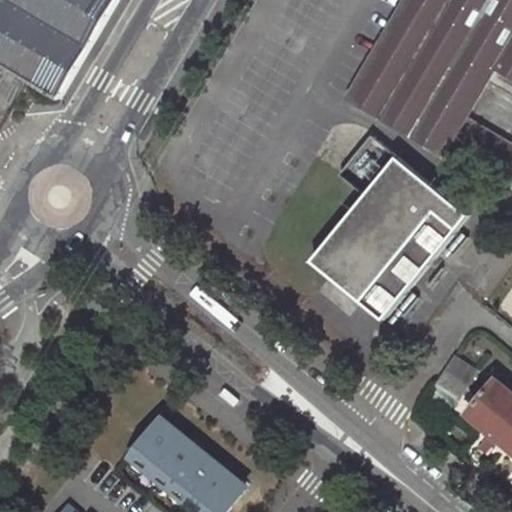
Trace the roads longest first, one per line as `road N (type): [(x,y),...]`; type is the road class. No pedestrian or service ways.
road 1 (unclassified): [(59,194),(350,442)]
road 2 (unclassified): [(350,442),(410,382),(460,314),(481,313),(511,337)]
road 3 (tertiary): [(176,0),(59,194)]
road 4 (unknown): [(234,254),(399,391)]
